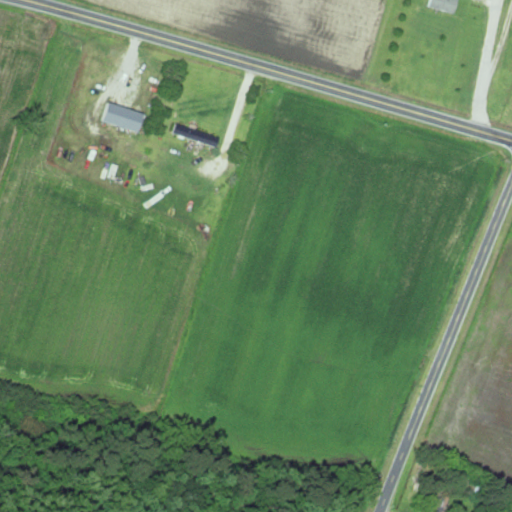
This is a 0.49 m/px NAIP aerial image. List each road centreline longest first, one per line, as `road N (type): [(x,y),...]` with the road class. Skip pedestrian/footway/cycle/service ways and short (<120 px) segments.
road 1 (residential): [(346,511),(503,105)]
road 2 (residential): [(511,108),(120,0)]
